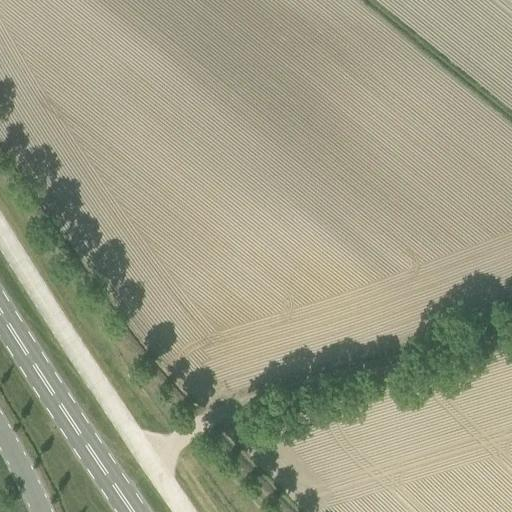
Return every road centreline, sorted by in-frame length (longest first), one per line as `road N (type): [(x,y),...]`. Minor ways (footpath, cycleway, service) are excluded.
road 1 (track): [(147,462),(264,394),(511,326)]
road 2 (unclassified): [(180,511),(0,232)]
road 3 (primary): [(131,511),(0,313)]
